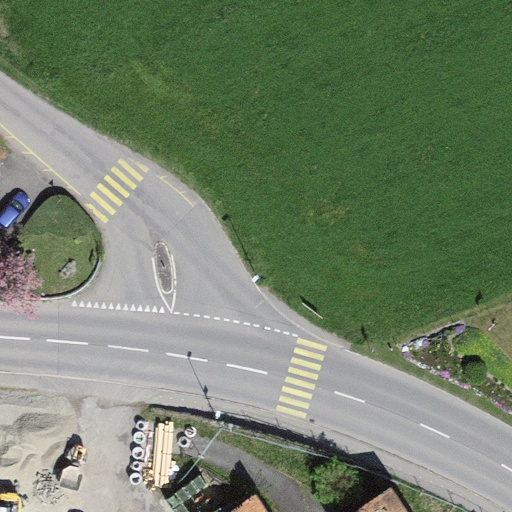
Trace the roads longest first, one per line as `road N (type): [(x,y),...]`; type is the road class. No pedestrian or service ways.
road 1 (secondary): [(511,473),(399,415),(171,352)]
road 2 (unclassified): [(0,97),(139,212),(163,261),(171,352)]
road 3 (secondary): [(171,352),(0,335)]
